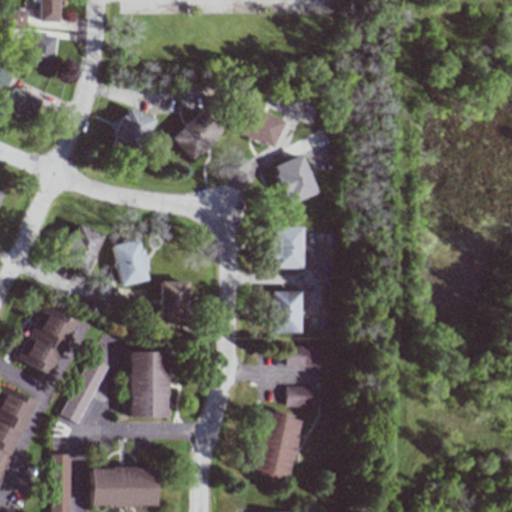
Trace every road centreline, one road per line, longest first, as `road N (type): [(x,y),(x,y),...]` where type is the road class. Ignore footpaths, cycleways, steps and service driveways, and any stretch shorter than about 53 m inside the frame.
road 1 (residential): [(199,511),(200,458),(226,355),(227,205)]
road 2 (residential): [(0,290),(78,116),(95,0)]
road 3 (residential): [(227,205),(120,200),(0,152)]
